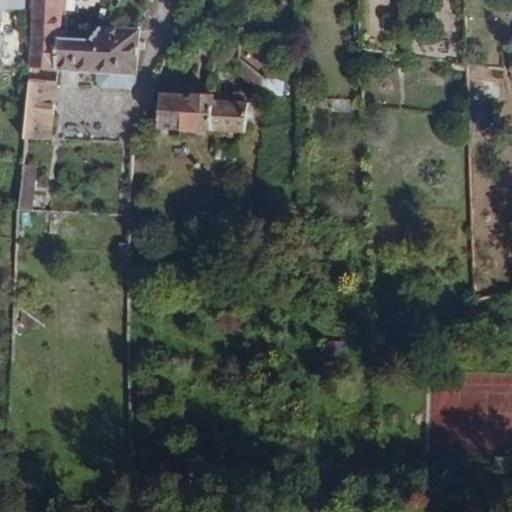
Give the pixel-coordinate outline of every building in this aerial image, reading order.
[(28,12),(28,0),(6,0),(6,13),(28,12)] [(32,0),(30,57),(30,76),(30,82),(61,83),(61,70),(62,37),(63,0),(32,0)] [(469,19),(468,0),(455,0),(456,19),(469,19)] [(469,19),(456,19),(457,62),(472,64),(469,19)] [(139,73),(140,28),(108,27),(93,38),(62,37),(61,70),(98,72),(139,73)] [(247,50),(246,33),(225,33),(227,62),(247,62),(247,50)] [(271,85),(275,67),(275,65),(247,50),(247,62),(247,73),(271,85)] [(139,83),(139,73),(98,72),(97,82),(103,89),(132,89),(139,83)] [(56,139),(61,83),(30,82),(26,137),(56,139)] [(247,131),(247,102),(214,100),(214,96),(161,93),(161,128),(247,131)] [(37,201),(38,164),(23,164),(21,211),(31,212),(31,201),(37,201)]
